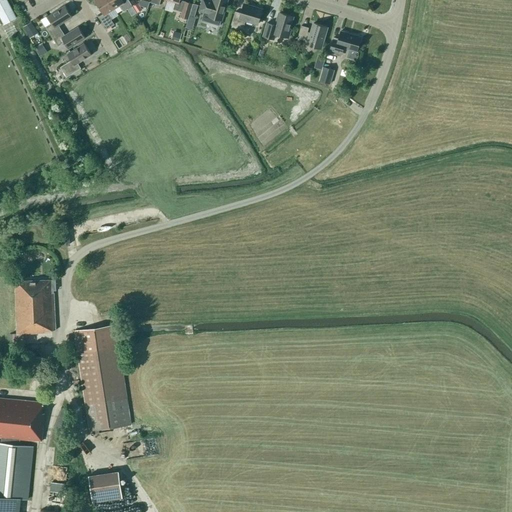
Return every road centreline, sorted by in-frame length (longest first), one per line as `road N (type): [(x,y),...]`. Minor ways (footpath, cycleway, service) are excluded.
road 1 (residential): [(72,260),(88,246),(280,191),(315,171),(366,112),(394,29)]
road 2 (track): [(70,379),(41,452),(34,511)]
